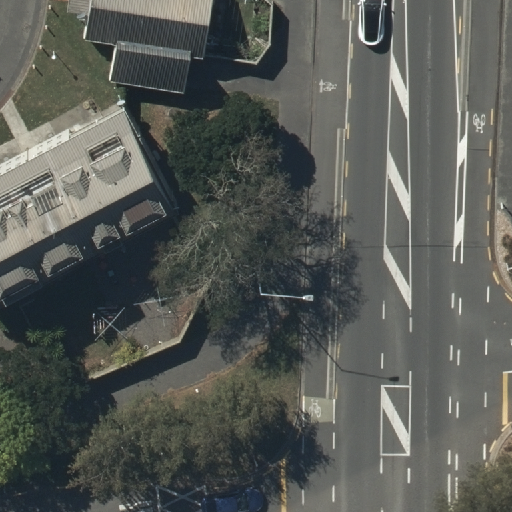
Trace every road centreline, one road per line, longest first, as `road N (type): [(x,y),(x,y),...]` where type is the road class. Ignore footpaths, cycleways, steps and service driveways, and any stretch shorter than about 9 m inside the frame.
road 1 (tertiary): [(401,380),(407,0)]
road 2 (tertiary): [(399,501),(401,380)]
